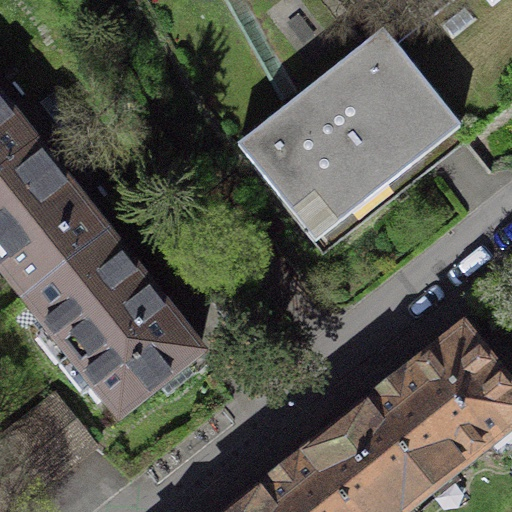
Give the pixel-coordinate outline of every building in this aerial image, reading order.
[(511,0),(454,0),(393,49),(465,140),(511,102),(511,0)] [(431,138),(368,59),(252,150),(269,171),(271,170),(317,227),(417,149),(415,148),(421,143),(427,138),(429,140),(431,138)] [(0,176),(36,148),(0,102),(0,176)] [(0,270),(23,298),(104,234),(70,191),(36,148),(0,176),(0,270)] [(104,234),(23,298),(24,299),(25,298),(119,416),(198,354),(151,295),(104,236),(105,235),(104,234)] [(400,383),(337,433),(400,511),(511,424),(511,394),(463,333),(400,383)] [(0,473),(23,503),(24,502),(23,500),(58,473),(92,446),(93,447),(94,446),(54,395),(53,396),(55,399),(0,441),(0,473)] [(400,511),(337,433),(284,475),(237,511),(400,511)]
